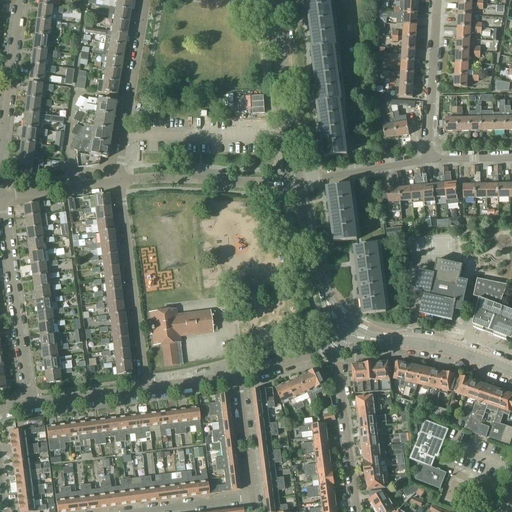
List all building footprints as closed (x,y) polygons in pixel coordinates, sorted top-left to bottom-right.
[(110,0),(110,7),(115,8),(131,11),(132,0),(110,0)] [(309,9),(331,6),(330,0),(307,0),(308,3),(309,9)] [(400,8),(400,13),(418,14),(418,2),(400,1),(400,8)] [(459,3),(459,15),(472,16),(472,9),(477,9),(477,4),(472,4),(459,3)] [(38,5),(37,20),(50,22),(52,7),(38,5)] [(333,19),(331,6),(309,9),(309,15),(310,22),(333,19)] [(115,8),(113,20),(129,23),(131,11),(115,8)] [(393,14),(393,18),(399,19),(398,25),(404,25),(417,26),(418,14),(400,13),(394,13),(394,14),(393,14)] [(459,15),(458,27),(471,28),(472,16),(459,15)] [(333,19),(310,22),(312,36),(335,33),(333,19)] [(37,20),(35,35),(48,37),(50,22),(37,20)] [(111,32),(127,35),(129,23),(113,20),(111,32)] [(404,25),(403,37),(416,38),(417,26),(404,25)] [(458,27),(457,39),(470,40),(471,33),(476,33),(476,28),(471,28),(458,27)] [(106,31),(104,44),(125,47),(127,35),(111,32),(106,31)] [(335,33),(312,36),(314,49),(335,47),(337,47),(335,33)] [(35,35),(33,50),(47,51),(48,43),(59,44),(60,38),(48,37),(35,35)] [(403,37),(402,49),(416,50),(416,38),(403,37)] [(457,39),(456,51),(470,52),(470,40),(457,39)] [(104,44),(102,56),(107,57),(123,59),(125,47),(104,44)] [(314,49),(312,49),(314,63),(337,60),(335,47),(314,49)] [(397,49),(397,61),(415,62),(416,50),(402,49),(397,49)] [(33,50),(31,65),(45,66),(47,51),(33,50)] [(456,51),(456,63),(469,64),(470,52),(456,51)] [(107,57),(106,69),(121,71),(123,59),(107,57)] [(316,76),(338,73),(337,60),(314,63),(315,70),(316,76)] [(397,61),(396,73),(401,73),(414,74),(415,62),(397,61)] [(456,63),(455,75),(473,76),(473,72),(468,72),(469,64),(456,63)] [(31,65),(29,80),(43,82),(44,72),(55,74),(56,68),(45,66),(31,65)] [(74,70),(67,69),(65,79),(61,79),(60,84),(64,84),(72,86),(74,70)] [(106,69),(104,81),(119,83),(121,71),(106,69)] [(338,73),(316,76),(317,84),(318,90),(340,87),(338,73)] [(395,80),(395,85),(413,86),(414,74),(401,73),(401,80),(395,80)] [(455,75),(454,87),(467,88),(473,89),(473,81),(479,82),(479,77),(473,76),(455,75)] [(86,78),(85,78),(78,77),(76,88),(84,90),(86,78)] [(99,80),(97,92),(117,96),(119,83),(104,81),(99,80)] [(496,91),(508,91),(510,84),(496,82),(495,89),(496,91)] [(29,83),(27,98),(40,100),(42,91),(52,92),(53,86),(29,83)] [(395,85),(395,90),(400,91),(399,97),(413,98),(413,86),(395,85)] [(341,101),(342,101),(340,87),(318,90),(319,97),(319,103),(319,104),(341,101)] [(79,108),(78,111),(113,117),(116,103),(88,98),(88,101),(80,97),(75,106),(79,108)] [(27,98),(25,113),(39,115),(40,100),(27,98)] [(319,103),(318,103),(320,117),(343,114),(341,101),(319,104),(319,103)] [(500,113),(493,113),(493,118),(493,131),(506,131),(506,118),(505,107),(505,101),(499,101),(500,113)] [(476,112),(469,112),(469,119),(470,119),(470,132),(482,131),(482,118),(482,112),(481,103),(476,103),(477,107),(476,107),(476,112)] [(452,119),(446,119),(446,122),(446,127),(446,132),(458,132),(458,119),(457,114),(457,108),(452,108),(452,114),(453,114),(453,119),(452,119)] [(463,108),(457,108),(457,114),(458,119),(458,132),(470,132),(470,119),(469,119),(463,119),(463,113),(463,108)] [(85,126),(111,131),(113,117),(78,111),(73,120),(85,126)] [(399,112),(393,113),(393,114),(394,119),(397,137),(409,135),(406,116),(400,117),(399,112)] [(493,112),(482,112),(482,118),(482,131),(493,131),(493,118),(493,113),(493,112)] [(25,113),(23,128),(37,130),(38,121),(50,122),(51,116),(39,115),(25,113)] [(321,131),(344,128),(343,114),(320,117),(321,125),(321,131)] [(389,120),(382,121),(385,139),(397,137),(394,119),(389,120)] [(74,138),(74,139),(109,145),(111,131),(85,126),(84,129),(76,124),(71,134),(76,136),(75,139),(74,138)] [(23,128),(21,143),(35,145),(40,145),(41,136),(47,137),(47,131),(37,130),(23,128)] [(344,128),(321,131),(323,144),(346,142),(344,128)] [(57,132),(55,142),(63,143),(63,142),(64,133),(57,132)] [(107,159),(109,145),(74,139),(69,147),(77,152),(77,154),(76,158),(77,168),(99,165),(101,158),(107,159)] [(323,144),(325,158),(348,155),(346,142),(323,144)] [(21,143),(19,158),(33,160),(35,145),(21,143)] [(19,158),(17,173),(31,175),(38,174),(39,166),(39,160),(33,160),(19,158)] [(479,167),(475,167),(475,176),(475,185),(475,199),(487,198),(487,185),(480,185),(480,173),(479,173),(479,167)] [(493,185),(487,185),(487,198),(498,198),(498,185),(498,175),(498,167),(494,167),(494,173),(493,173),(493,185)] [(440,184),(434,185),(434,191),(435,199),(446,197),(445,184),(444,174),(444,168),(441,168),(441,174),(439,174),(440,184)] [(448,168),(444,168),(444,174),(445,184),(446,197),(447,205),(459,204),(457,183),(451,183),(450,173),(450,168),(448,168)] [(423,169),(420,170),(421,178),(424,203),(424,206),(436,205),(435,199),(434,191),(434,185),(427,186),(426,175),(425,175),(423,169)] [(416,187),(411,187),(412,201),(412,204),(424,203),(421,178),(420,170),(416,170),(418,176),(415,177),(416,187)] [(401,173),(397,174),(400,202),(412,201),(411,187),(404,188),(403,179),(402,179),(401,173)] [(394,189),(388,190),(388,192),(389,203),(390,213),(401,212),(400,202),(397,174),(392,175),(394,189)] [(350,185),(328,188),(329,202),(352,199),(350,185)] [(464,185),(463,185),(463,199),(464,199),(475,199),(475,185),(464,185)] [(503,185),(498,185),(498,198),(510,198),(509,185),(503,185)] [(109,195),(82,198),(83,202),(89,201),(90,209),(110,207),(109,195)] [(331,216),(354,213),(352,199),(329,202),(330,210),(331,216)] [(49,201),(23,205),(25,218),(40,216),(39,208),(50,206),(49,201)] [(90,209),(83,210),(84,214),(91,214),(95,213),(96,220),(111,219),(110,207),(90,209)] [(59,213),(60,225),(67,224),(65,213),(59,213)] [(354,213),(331,216),(333,229),(356,226),(354,213)] [(40,216),(25,218),(26,230),(45,227),(47,227),(46,215),(40,216)] [(461,226),(460,218),(448,219),(449,227),(461,226)] [(96,220),(85,222),(85,226),(97,225),(97,232),(98,232),(113,231),(111,219),(96,220)] [(426,228),(438,227),(437,219),(426,220),(426,228)] [(333,229),(335,243),(357,240),(356,226),(333,229)] [(45,227),(26,230),(28,241),(42,240),(43,240),(42,232),(46,231),(45,227)] [(403,237),(402,228),(386,230),(388,239),(403,237)] [(113,231),(98,232),(100,244),(115,242),(114,230),(113,231)] [(28,242),(27,242),(28,253),(44,251),(42,240),(28,241),(28,242)] [(100,244),(89,245),(89,250),(100,249),(101,256),(117,254),(115,242),(100,244)] [(356,261),(379,258),(377,244),(354,247),(356,259),(356,261)] [(44,251),(28,253),(30,265),(45,263),(44,251)] [(117,254),(101,256),(103,268),(118,266),(117,254)] [(356,261),(358,274),(381,271),(379,258),(356,261)] [(421,272),(417,290),(426,292),(421,313),(452,320),(454,309),(462,311),(468,282),(460,280),(463,266),(437,260),(435,270),(422,267),(421,272)] [(45,263),(30,265),(32,277),(47,275),(45,263)] [(118,266),(103,268),(104,280),(119,278),(118,266)] [(360,288),(383,285),(381,271),(358,274),(359,281),(360,288)] [(47,275),(32,277),(33,289),(49,287),(48,279),(51,279),(51,275),(47,275)] [(119,278),(104,280),(105,292),(121,290),(119,278)] [(481,291),(480,298),(475,324),(473,328),(483,332),(484,329),(495,333),(494,336),(507,341),(508,338),(511,339),(511,338),(511,310),(499,306),(507,285),(477,279),(475,290),(481,291)] [(383,285),(360,288),(361,294),(362,301),(384,298),(383,285)] [(49,287),(33,289),(35,301),(50,299),(49,287)] [(121,290),(105,292),(107,304),(122,302),(121,290)] [(384,298),(362,301),(363,315),(386,312),(384,298)] [(50,299),(35,301),(36,313),(52,310),(52,311),(56,310),(58,310),(57,303),(51,304),(50,299)] [(122,302),(107,304),(108,316),(109,315),(124,314),(122,302)] [(52,310),(36,313),(38,325),(52,323),(53,323),(52,311),(52,310)] [(178,342),(178,336),(217,332),(215,313),(176,317),(175,310),(172,311),(169,311),(151,313),(152,324),(147,324),(149,336),(153,336),(154,346),(162,345),(164,368),(183,365),(180,342),(178,342)] [(124,314),(109,315),(111,327),(126,326),(125,314),(124,314)] [(38,325),(37,325),(38,337),(54,335),(53,327),(52,323),(38,325)] [(126,326),(111,327),(112,339),(127,338),(126,326)] [(54,335),(38,337),(40,349),(55,347),(60,346),(61,345),(59,334),(54,335)] [(127,338),(112,339),(113,351),(129,350),(127,338)] [(55,347),(40,349),(42,360),(57,358),(55,347)] [(129,350),(113,351),(115,363),(130,362),(129,350)] [(57,358),(42,360),(43,372),(59,370),(63,370),(62,363),(72,362),(71,357),(57,358)] [(130,362),(115,363),(116,376),(132,374),(130,362)] [(378,380),(379,392),(379,394),(391,393),(391,392),(390,380),(390,379),(389,363),(388,363),(388,362),(382,363),(382,364),(377,364),(378,380)] [(394,379),(401,380),(399,389),(404,390),(405,388),(410,366),(403,364),(404,363),(396,362),(394,369),(395,369),(395,370),(396,371),(394,379)] [(377,363),(365,364),(368,394),(379,393),(379,392),(378,380),(377,364),(377,363)] [(368,394),(365,364),(357,364),(357,365),(353,366),(353,368),(352,368),(352,372),(353,372),(354,382),(355,395),(368,394)] [(406,382),(405,388),(416,390),(418,385),(418,384),(417,384),(421,368),(417,367),(417,366),(411,365),(410,366),(406,382)] [(421,368),(417,384),(418,384),(424,386),(423,389),(428,391),(429,387),(433,371),(428,370),(428,369),(422,367),(422,368),(421,368)] [(328,390),(326,385),(318,369),(317,370),(315,370),(312,371),(312,373),(300,378),(307,394),(312,404),(317,401),(315,396),(328,390)] [(59,370),(43,372),(45,386),(60,384),(59,370)] [(437,402),(439,393),(440,389),(444,373),(439,372),(439,371),(434,370),(434,371),(433,371),(429,387),(428,391),(426,399),(437,402)] [(440,389),(439,393),(447,395),(448,391),(452,392),(456,375),(444,372),(444,373),(440,389)] [(460,376),(454,393),(466,397),(471,381),(471,382),(472,380),(460,376)] [(294,381),(288,384),(296,399),(307,394),(300,378),(298,379),(297,378),(294,379),(294,381)] [(466,397),(456,423),(461,425),(465,411),(472,414),(482,385),(481,385),(475,383),(475,382),(475,383),(471,382),(471,381),(466,397)] [(278,388),(276,389),(284,405),(296,399),(288,384),(282,386),(281,386),(278,387),(278,388)] [(484,384),(483,384),(482,385),(472,414),(466,431),(477,435),(481,425),(483,418),(486,409),(493,389),(493,388),(487,386),(487,387),(483,386),(484,384)] [(265,389),(252,391),(252,392),(254,404),(267,403),(267,399),(265,389)] [(493,389),(486,409),(497,413),(499,408),(505,393),(504,393),(504,392),(498,390),(498,391),(493,389)] [(494,422),(489,438),(509,445),(510,445),(511,440),(511,437),(511,428),(500,425),(504,414),(509,416),(511,410),(511,394),(509,393),(509,394),(505,393),(499,408),(497,413),(494,422)] [(215,403),(208,404),(209,410),(230,408),(228,394),(214,395),(215,403)] [(357,399),(355,399),(356,404),(357,404),(358,408),(379,406),(379,401),(374,402),(373,396),(357,398),(357,399)] [(267,403),(254,404),(256,418),(269,417),(268,409),(275,408),(275,403),(274,402),(267,403)] [(379,406),(358,408),(358,413),(357,414),(357,419),(376,417),(375,411),(382,410),(382,405),(379,406)] [(435,410),(433,416),(444,419),(447,410),(436,407),(435,410)] [(198,408),(188,409),(190,428),(194,427),(195,433),(200,432),(200,426),(198,408)] [(230,408),(209,410),(209,417),(217,416),(218,423),(232,421),(230,408)] [(188,409),(178,410),(181,435),(181,434),(185,434),(184,428),(190,428),(188,409)] [(178,410),(167,412),(170,430),(174,430),(175,435),(177,435),(181,435),(178,410)] [(167,412),(157,413),(161,437),(165,437),(164,431),(170,430),(167,412)] [(157,413),(147,414),(150,433),(154,432),(155,438),(161,437),(157,413)] [(147,414),(137,415),(140,440),(151,439),(150,433),(147,414)] [(334,414),(324,416),(325,422),(335,421),(334,414)] [(137,415),(127,417),(130,435),(134,435),(135,441),(140,440),(137,415)] [(376,417),(357,419),(358,424),(360,424),(360,429),(382,426),(382,427),(387,426),(386,415),(376,417)] [(127,417),(117,418),(120,442),(125,442),(124,436),(130,435),(127,417)] [(269,417),(256,418),(257,432),(278,429),(277,423),(270,424),(269,417)] [(117,418),(107,419),(109,438),(114,437),(115,443),(120,442),(117,418)] [(107,419),(97,421),(100,445),(105,444),(104,439),(109,438),(107,419)] [(409,459),(415,462),(422,464),(432,467),(437,454),(439,454),(449,430),(425,420),(409,459)] [(97,421),(87,422),(89,440),(94,440),(95,446),(100,445),(97,421)] [(219,431),(211,431),(212,438),(233,435),(232,421),(218,423),(219,431)] [(87,422),(77,423),(80,447),(85,447),(85,441),(89,440),(87,422)] [(77,423),(67,424),(69,443),(75,442),(75,448),(80,447),(77,423)] [(67,424),(57,426),(60,450),(66,449),(65,444),(69,443),(67,424)] [(326,424),(299,428),(300,434),(313,432),(313,437),(328,435),(326,424)] [(490,427),(481,425),(477,435),(486,438),(490,427)] [(57,426),(47,427),(49,446),(50,451),(55,451),(60,450),(57,426)] [(361,433),(359,433),(360,439),(378,437),(383,436),(382,430),(382,427),(382,426),(360,429),(361,433)] [(36,428),(9,432),(10,442),(26,440),(25,435),(36,433),(36,428)] [(278,429),(257,432),(259,446),(272,444),(271,436),(279,436),(278,429)] [(233,435),(212,438),(213,444),(220,443),(221,450),(235,449),(233,435)] [(314,443),(301,444),(302,450),(329,446),(328,435),(313,437),(314,443)] [(378,437),(360,439),(361,444),(362,444),(363,449),(380,447),(385,446),(384,436),(383,436),(378,437)] [(26,440),(10,442),(12,452),(38,449),(37,444),(27,446),(26,440)] [(272,444),(259,446),(261,460),(281,457),(281,451),(273,452),(272,444)] [(329,446),(302,450),(303,455),(315,454),(316,459),(331,457),(329,446)] [(363,450),(361,450),(362,455),(364,454),(364,459),(386,456),(385,452),(380,452),(380,447),(363,449),(363,450)] [(202,448),(193,449),(194,456),(203,455),(202,448)] [(38,449),(12,452),(13,463),(29,461),(28,455),(39,454),(38,449)] [(222,458),(215,459),(216,465),(237,462),(235,449),(221,450),(222,458)] [(364,459),(363,459),(364,470),(382,468),(382,467),(381,462),(386,461),(386,456),(364,459)] [(281,457),(261,460),(262,473),(276,471),(275,464),(282,463),(281,457)] [(317,465),(304,466),(305,471),(332,468),(331,457),(316,459),(317,465)] [(29,461),(13,463),(14,473),(41,469),(40,465),(29,466),(29,461)] [(237,462),(216,465),(216,471),(224,470),(225,478),(238,476),(237,462)] [(422,464),(419,472),(416,480),(440,489),(446,473),(432,467),(422,464)] [(72,466),(62,467),(63,474),(73,473),(72,466)] [(382,468),(364,470),(365,480),(367,479),(388,477),(388,472),(387,467),(382,467),(382,468)] [(332,468),(305,471),(305,477),(318,475),(319,481),(333,479),(332,468)] [(41,469),(14,473),(16,483),(31,481),(31,475),(41,474),(41,469)] [(201,476),(196,477),(199,496),(209,494),(207,476),(206,476),(205,470),(200,470),(201,476)] [(276,471),(262,473),(264,487),(285,484),(284,478),(277,479),(276,471)] [(181,479),(176,480),(178,498),(189,497),(185,472),(180,473),(181,479)] [(190,472),(185,472),(189,497),(199,496),(196,477),(191,478),(190,472)] [(170,474),(165,475),(168,499),(178,498),(176,480),(171,480),(170,474)] [(160,475),(155,476),(156,482),(158,501),(168,499),(165,475),(160,476),(160,475)] [(211,487),(211,494),(212,494),(220,493),(220,492),(224,492),(240,490),(238,476),(225,478),(225,485),(211,487)] [(150,477),(145,478),(148,502),(158,501),(156,482),(151,483),(150,477)] [(368,484),(366,484),(366,489),(368,489),(368,490),(385,488),(384,482),(389,481),(388,477),(367,479),(368,484)] [(141,484),(136,485),(138,503),(148,502),(145,478),(140,478),(141,484)] [(319,486),(307,488),(307,493),(335,490),(333,479),(319,481),(319,486)] [(121,487),(116,487),(118,506),(128,505),(125,480),(120,481),(121,487)] [(130,480),(125,480),(128,505),(138,503),(136,485),(131,486),(130,480)] [(31,481),(16,483),(17,493),(43,490),(43,485),(32,486),(31,481)] [(111,488),(110,482),(105,483),(108,507),(118,506),(116,487),(111,488)] [(100,489),(96,490),(98,508),(108,507),(105,483),(99,484),(100,486),(100,489)] [(285,484),(264,487),(266,500),(279,499),(278,491),(285,490),(285,484)] [(81,492),(76,493),(78,511),(88,510),(85,485),(80,486),(81,492)] [(90,485),(85,485),(88,510),(98,508),(96,490),(91,491),(90,487),(90,485)] [(415,486),(411,488),(415,494),(421,488),(415,486)] [(70,487),(64,488),(67,511),(70,511),(78,511),(76,493),(71,493),(70,487)] [(56,495),(55,495),(57,511),(67,511),(64,488),(60,488),(60,495),(56,495)] [(380,490),(367,492),(372,499),(370,500),(373,504),(372,504),(375,509),(390,501),(387,496),(391,493),(388,489),(381,493),(380,490)] [(43,490),(17,493),(18,503),(34,501),(33,496),(44,495),(43,490)] [(335,490),(307,493),(308,499),(321,497),(321,502),(336,501),(336,498),(335,490)] [(279,499),(266,500),(267,511),(283,511),(284,511),(288,511),(287,505),(280,506),(279,499)] [(34,501),(18,503),(19,511),(34,511),(46,510),(45,505),(35,507),(34,501)] [(322,508),(310,510),(309,511),(336,511),(337,511),(336,501),(321,502),(322,508)] [(390,501),(375,509),(376,511),(389,511),(399,507),(397,503),(392,505),(390,501)]
